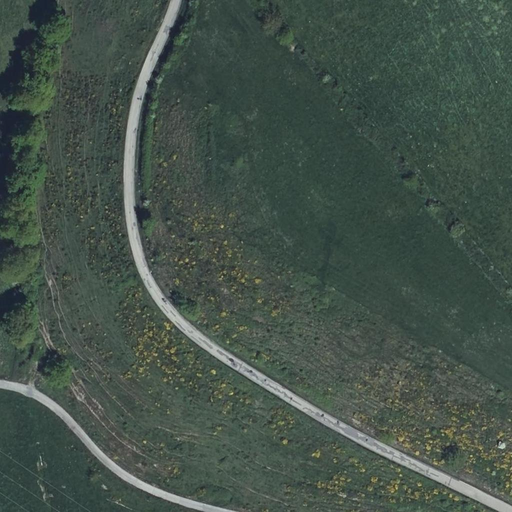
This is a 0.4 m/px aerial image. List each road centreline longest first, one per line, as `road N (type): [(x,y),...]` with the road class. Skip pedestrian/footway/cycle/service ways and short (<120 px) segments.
road 1 (tertiary): [(179,0),(147,76),(131,146),(131,215),(148,281),(180,322),(242,369),(507,511)]
road 2 (unclassified): [(228,511),(165,497),(103,463),(65,414),(20,384),(0,384)]
